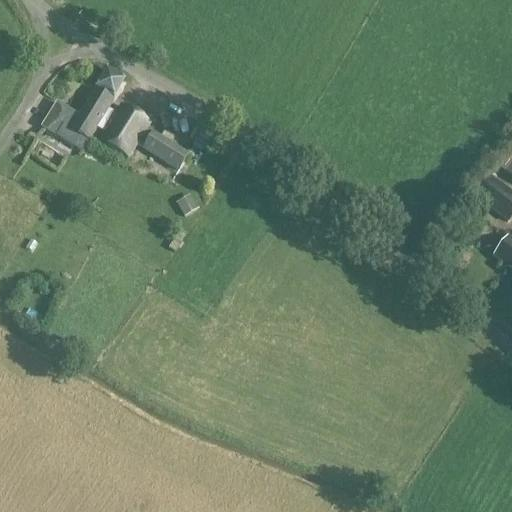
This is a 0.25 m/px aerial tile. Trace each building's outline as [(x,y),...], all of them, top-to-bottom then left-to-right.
[(55,103),(41,126),(49,131),(73,145),(79,136),(89,143),(90,144),(98,131),(105,136),(101,143),(128,160),(136,147),(156,159),(150,169),(172,183),(179,173),(188,158),(169,147),(174,141),(163,134),(159,141),(145,132),(149,125),(122,109),(116,119),(108,114),(115,104),(96,92),(79,118),(63,108),(55,103)] [(511,149),(498,168),(511,179),(511,149)] [(511,195),(489,178),(473,199),(509,225),(511,220),(511,195)] [(186,191),(175,196),(182,211),(193,206),(186,191)] [(493,260),(511,273),(511,241),(509,239),(493,260)]
